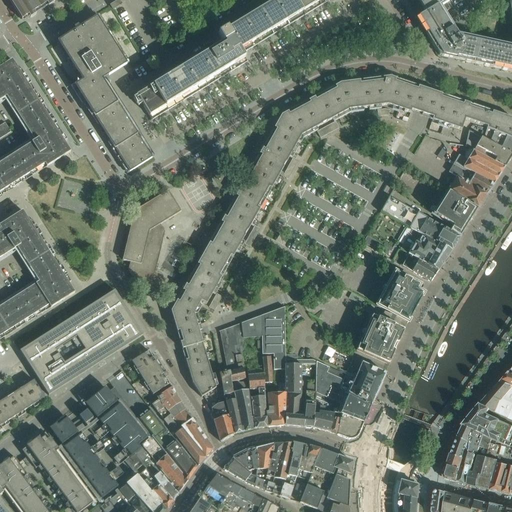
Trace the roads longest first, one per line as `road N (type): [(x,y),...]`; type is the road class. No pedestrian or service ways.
road 1 (residential): [(436,71),(380,60),(334,67),(125,187),(26,45)]
road 2 (residential): [(156,346),(328,278),(413,132),(436,71)]
road 3 (unclassified): [(370,457),(431,316),(511,189)]
road 4 (residential): [(0,450),(152,339)]
road 5 (unclassified): [(220,454),(286,434),(370,457)]
road 6 (unclassified): [(430,482),(453,425),(511,354)]
road 7 (residential): [(220,454),(156,346)]
